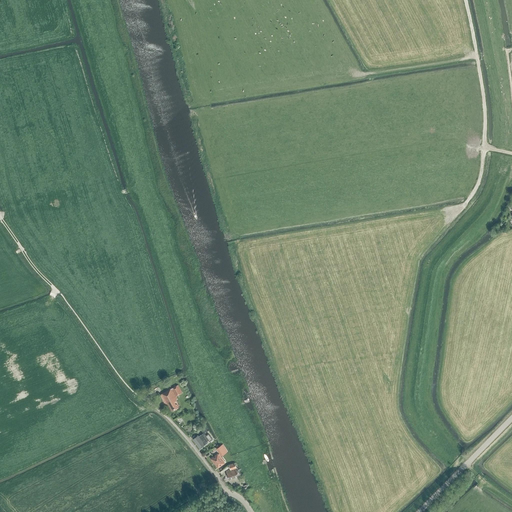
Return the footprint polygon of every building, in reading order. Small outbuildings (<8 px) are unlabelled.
[(176,400),(177,399),(176,396),(182,393),(178,385),(160,394),(165,405),(167,404),(171,411),(179,407),(176,400)] [(206,436),(203,433),(198,437),(197,435),(193,439),(200,448),(207,443),(206,441),(208,440),(209,442),(212,440),(208,435),(206,436)] [(222,451),(220,448),(217,451),(219,454),(222,452),(224,451),(224,449),(226,449),(224,445),(220,447),(222,451)] [(211,458),(214,463),(218,467),(224,463),(217,453),(211,458)] [(236,468),(234,463),(229,465),(230,470),(225,471),(228,480),(239,476),(236,468)]
